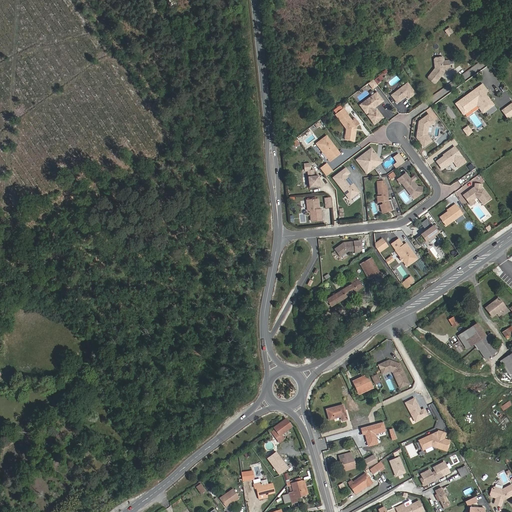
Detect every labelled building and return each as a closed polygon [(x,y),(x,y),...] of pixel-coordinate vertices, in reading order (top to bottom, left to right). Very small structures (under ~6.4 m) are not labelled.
[(444,60),(442,59),(435,59),(434,61),(435,70),(428,79),(428,80),(434,85),(436,85),(441,78),(440,77),(442,74),(444,74),(445,73),(445,72),(450,71),(449,62),(444,63),(444,60)] [(416,95),(408,84),(392,96),(397,104),(407,97),(409,99),(416,95)] [(492,106),(485,96),(489,94),(483,86),(474,93),(486,110),(492,106)] [(379,104),(383,102),(376,93),(372,96),(379,104)] [(486,110),(474,93),(471,94),(473,97),(471,99),(470,98),(469,98),(459,105),(465,113),(473,108),(472,106),(477,102),(479,105),(484,112),(486,110)] [(457,105),(465,115),(479,105),(477,102),(472,106),(473,108),(465,113),(459,105),(469,98),(470,98),(471,99),(473,97),(471,94),(457,105)] [(379,104),(372,96),(360,105),(366,114),(368,113),(370,115),(368,116),(374,125),(383,118),(376,109),(374,111),(373,109),(379,104)] [(507,118),(511,115),(511,101),(501,109),(507,118)] [(348,115),(343,109),(335,115),(346,130),(345,141),(354,142),(355,133),(354,132),(354,129),(356,127),(359,125),(355,119),(352,122),(347,116),(348,115)] [(419,132),(417,134),(416,139),(423,148),(431,143),(426,136),(428,128),(434,124),(428,116),(419,123),(418,129),(419,130),(419,132)] [(338,151),(326,136),(316,144),(328,159),(338,151)] [(445,155),(442,155),(435,160),(440,168),(451,160),(456,167),(464,161),(453,146),(445,151),(445,155)] [(372,153),(370,149),(356,160),(365,172),(368,172),(377,165),(370,155),(372,153)] [(328,159),(329,161),(339,154),(338,151),(328,159)] [(377,165),(381,163),(373,152),(372,153),(370,155),(377,165)] [(397,164),(394,166),(397,169),(404,164),(398,156),(394,159),(397,164)] [(331,171),(326,163),(319,168),(325,176),(331,171)] [(311,171),(310,164),(304,165),(304,172),(308,172),(309,188),(320,188),(319,177),(314,177),(314,171),(311,171)] [(349,174),(345,169),(336,176),(340,180),(336,183),(349,201),(358,194),(355,189),(354,190),(352,188),(353,187),(346,176),(349,174)] [(409,179),(404,172),(396,178),(399,183),(400,182),(407,191),(408,189),(410,191),(420,193),(420,187),(416,186),(412,180),(410,178),(409,179)] [(379,187),(378,182),(372,184),(375,197),(379,196),(379,198),(374,199),(376,205),(380,204),(381,206),(380,206),(383,214),(392,210),(388,200),(385,201),(382,190),(380,190),(379,187)] [(470,189),(468,189),(461,194),(467,202),(471,199),(475,196),(481,204),(489,198),(482,188),(480,189),(479,188),(480,183),(472,183),(472,188),(471,188),(470,189)] [(318,210),(316,200),(306,201),(307,211),(310,211),(311,221),(321,221),(320,210),(319,210),(318,210)] [(450,207),(445,211),(437,217),(443,226),(460,213),(453,203),(450,206),(450,207)] [(424,230),(430,226),(425,219),(419,224),(424,230)] [(417,246),(435,233),(430,226),(424,230),(412,239),(417,246)] [(383,237),(373,242),(379,252),(388,246),(383,237)] [(400,245),(395,238),(388,244),(393,250),(393,251),(398,258),(399,258),(400,259),(400,261),(404,266),(414,259),(403,243),(400,245)] [(342,245),(342,244),(333,250),(338,258),(345,253),(354,252),(353,243),(345,243),(344,245),(342,245)] [(380,272),(372,257),(360,264),(369,279),(380,272)] [(364,287),(359,279),(326,299),(332,307),(364,287)] [(413,283),(410,279),(405,282),(407,287),(413,283)] [(509,310),(498,297),(484,308),(492,318),(495,315),(498,318),(503,314),(504,314),(509,310)] [(453,326),(458,323),(453,315),(448,319),(453,326)] [(491,332),(486,336),(477,323),(472,326),(462,333),(470,347),(475,344),(485,359),(496,352),(490,341),(495,338),(491,332)] [(511,325),(502,333),(509,341),(511,339),(511,325)] [(511,379),(511,353),(500,361),(511,379)] [(400,363),(389,359),(378,364),(382,372),(389,369),(393,370),(395,375),(404,371),(400,363)] [(374,387),(368,373),(352,381),(358,395),(374,387)] [(376,384),(381,382),(377,374),(373,376),(372,376),(376,384)] [(420,408),(413,396),(405,401),(413,416),(415,417),(416,417),(421,414),(422,415),(427,413),(423,407),(420,408)] [(511,403),(510,400),(501,406),(503,410),(511,404),(511,403)] [(348,420),(343,404),(325,409),(328,420),(340,417),(341,421),(348,420)] [(273,427),(274,428),(271,430),(276,437),(277,437),(278,438),(279,437),(281,442),(286,438),(283,434),(293,427),(286,417),(273,427)] [(393,427),(388,429),(391,439),(397,438),(393,427)] [(427,436),(425,436),(419,439),(423,448),(432,444),(447,449),(450,439),(444,437),(446,431),(438,429),(438,430),(430,434),(429,435),(427,436)] [(276,451),(266,458),(279,475),(289,469),(276,451)] [(344,454),(344,456),(339,458),(343,471),(357,467),(352,451),(343,453),(344,454)] [(370,465),(377,462),(374,456),(369,459),(370,465)] [(406,473),(399,457),(389,461),(396,477),(406,473)] [(383,466),(380,462),(370,468),(373,473),(383,466)] [(468,474),(464,467),(458,470),(462,477),(468,474)] [(440,472),(439,469),(423,478),(425,483),(427,482),(428,483),(442,476),(442,475),(447,472),(446,469),(440,472)] [(254,479),(253,471),(241,473),(242,481),(254,479)] [(353,481),(352,480),(347,482),(356,494),(373,482),(366,473),(353,481)] [(301,480),(300,478),(286,482),(287,486),(287,487),(289,487),(293,499),(309,494),(305,479),(301,480)] [(200,493),(206,489),(201,482),(196,486),(200,493)] [(261,486),(260,483),(253,485),(254,489),(256,489),(258,497),(267,495),(274,494),(272,484),(261,486)] [(511,486),(502,491),(494,489),(492,490),(491,496),(492,498),(496,499),(495,505),(495,506),(500,507),(502,507),(503,501),(504,501),(505,498),(508,499),(511,496),(511,486)] [(240,497),(233,487),(220,497),(225,504),(230,501),(231,502),(240,497)] [(452,505),(442,487),(435,490),(437,494),(440,500),(445,509),(452,505)] [(478,502),(475,498),(466,502),(468,507),(478,502)] [(407,509),(405,506),(396,510),(397,511),(424,511),(420,503),(407,509)]
